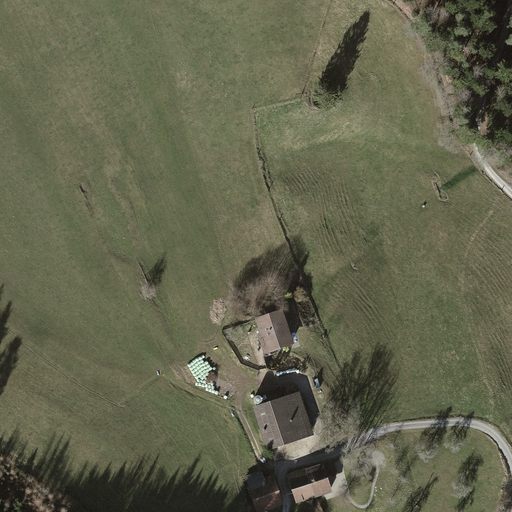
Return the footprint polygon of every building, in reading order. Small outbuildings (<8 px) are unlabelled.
[(267,349),(268,351),(292,343),(281,312),(257,320),(263,336),(259,337),(264,351),(267,349)] [(254,408),(266,445),(311,430),(299,393),(254,408)] [(332,463),(306,471),(314,494),(314,495),(331,489),(326,476),(335,473),(332,463)] [(257,511),(283,503),(272,473),(264,476),(261,467),(242,474),(256,511),(257,511)] [(314,494),(306,471),(289,477),(296,500),(314,494)]
